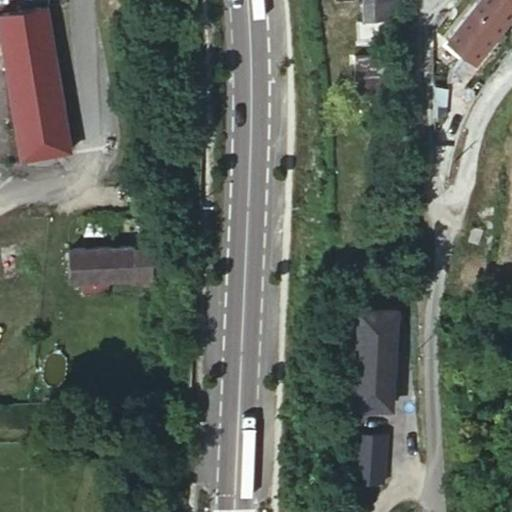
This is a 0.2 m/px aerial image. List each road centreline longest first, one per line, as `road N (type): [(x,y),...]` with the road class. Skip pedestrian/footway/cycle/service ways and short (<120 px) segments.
road 1 (primary): [(234,511),(251,116),(248,0)]
road 2 (residential): [(437,511),(453,213)]
road 3 (residential): [(433,209),(421,0)]
road 4 (residential): [(453,213),(478,122),(511,76)]
